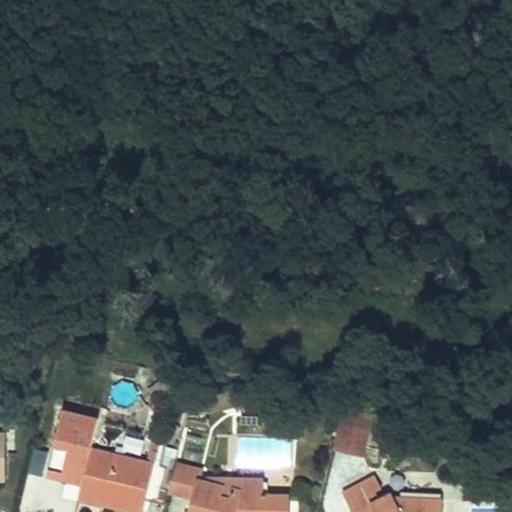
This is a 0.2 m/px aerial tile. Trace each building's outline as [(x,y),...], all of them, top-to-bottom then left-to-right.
[(371,416),(342,410),(337,432),(366,438),(371,416)] [(69,451),(61,480),(81,484),(112,492),(108,507),(130,511),(142,511),(154,466),(91,450),(99,420),(63,411),(53,447),(69,451)] [(366,438),(337,432),(331,457),(360,463),(366,438)] [(53,447),(46,475),(61,480),(69,451),(53,447)] [(32,454),(29,476),(44,478),(47,456),(32,454)] [(194,496),(198,479),(201,469),(176,462),(169,490),(194,496)] [(290,511),(291,494),(264,492),(265,478),(222,478),(220,485),(211,482),(198,479),(194,496),(189,511),(290,511)] [(352,511),(443,511),(445,499),(394,497),(393,493),(381,499),(370,479),(343,494),(352,511)] [(81,484),(77,499),(108,507),(112,492),(81,484)]
